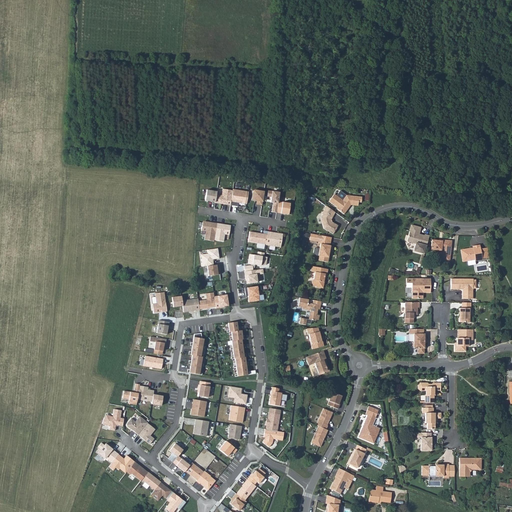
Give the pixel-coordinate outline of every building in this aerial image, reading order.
[(214,203),(230,205),(232,191),(222,189),(221,197),(216,196),(214,203)] [(232,190),(232,191),(230,205),(237,207),(238,203),(245,204),(246,192),(232,190)] [(264,192),(253,190),(251,200),(257,201),(256,204),(262,205),(264,192)] [(216,192),(206,191),(204,202),(214,203),(216,196),(216,192)] [(271,212),(276,213),(278,202),(279,193),(269,192),(268,197),(272,197),(271,203),(273,203),(271,212)] [(357,200),(361,200),(361,196),(345,194),(342,198),(334,192),(328,200),(336,207),(335,208),(342,213),(346,208),(345,207),(349,202),(353,203),(353,204),(356,204),(357,204),(357,201),(357,200)] [(290,204),(278,202),(276,213),(288,215),(290,204)] [(334,211),(325,205),(320,213),(321,214),(320,217),(323,228),(332,234),(337,225),(330,221),(329,221),(328,219),(330,219),(334,211)] [(202,221),(201,232),(205,232),(204,241),(212,242),(213,241),(215,223),(202,221)] [(230,226),(215,223),(213,241),(223,242),(224,234),(229,234),(230,226)] [(424,254),(429,236),(424,235),(424,236),(418,234),(420,228),(411,225),(407,240),(407,242),(416,244),(414,251),(424,254)] [(248,242),(265,245),(267,232),(263,231),(263,234),(249,232),(248,242)] [(272,232),(267,232),(265,245),(280,247),(283,234),(274,233),(274,234),(271,233),(272,232)] [(330,237),(309,232),(308,239),(317,240),(317,238),(320,238),(319,243),(318,248),(313,247),(312,253),(318,255),(317,260),(326,262),(327,257),(327,253),(328,250),(330,250),(331,246),(328,245),(330,237)] [(441,241),(438,241),(431,240),(430,250),(440,251),(440,261),(449,262),(451,241),(441,240),(441,241)] [(474,261),(481,260),(481,259),(486,258),(485,249),(480,250),(479,245),(472,246),(472,248),(460,250),(462,262),(474,260),(474,261)] [(217,249),(207,250),(207,254),(201,255),(203,267),(207,267),(213,266),(213,260),(218,259),(217,249)] [(249,255),(248,264),(269,267),(270,258),(263,257),(264,253),(257,252),(256,256),(249,255)] [(213,266),(207,267),(208,277),(219,275),(219,270),(220,270),(219,265),(213,266)] [(320,267),(311,265),(310,270),(314,271),(312,279),(310,280),(310,283),(311,285),(315,286),(314,287),(321,288),(323,281),(322,281),(323,278),(324,278),(325,273),(319,272),(320,267)] [(244,272),(245,279),(246,279),(246,284),(256,283),(255,275),(262,274),(262,270),(253,271),(244,272)] [(419,283),(419,279),(406,279),(406,283),(411,283),(411,293),(412,293),(412,299),(422,299),(422,296),(421,295),(421,293),(422,293),(430,294),(430,284),(419,283)] [(473,280),(450,280),(450,290),(462,290),(462,300),(473,300),(473,290),(473,289),(476,289),(476,281),(473,281),(473,280)] [(260,285),(245,287),(246,294),(248,294),(249,301),(259,300),(258,290),(261,290),(260,285)] [(164,292),(155,293),(156,303),(152,303),(154,313),(159,312),(159,311),(162,310),(163,311),(167,311),(164,292)] [(215,308),(214,297),(213,293),(205,294),(206,300),(200,301),(201,310),(215,308)] [(182,306),(182,300),(181,296),(172,297),(173,307),(182,306)] [(226,296),(214,297),(215,308),(215,309),(224,308),(224,307),(228,306),(226,296)] [(308,298),(299,297),(297,305),(302,306),(303,303),(307,304),(306,309),(310,310),(308,318),(299,317),(298,323),(305,324),(305,322),(309,323),(310,319),(315,320),(315,318),(317,319),(318,314),(316,314),(317,308),(319,308),(320,301),(313,299),(312,303),(307,302),(308,298)] [(198,298),(182,300),(182,306),(183,312),(196,310),(196,311),(200,311),(198,298)] [(470,308),(470,302),(461,302),(461,307),(458,307),(458,321),(468,321),(468,308),(470,308)] [(418,308),(419,303),(405,303),(405,313),(404,313),(404,323),(413,323),(413,315),(417,315),(417,308),(418,308)] [(159,320),(157,333),(167,334),(168,325),(169,326),(169,322),(159,320)] [(237,322),(228,323),(230,332),(232,332),(233,340),(232,340),(234,358),(236,358),(238,375),(247,374),(245,357),(244,357),(241,339),(243,339),(241,330),(238,331),(237,322)] [(317,327),(306,328),(307,334),(308,333),(309,338),(311,348),(323,346),(322,342),(320,341),(319,337),(320,337),(319,331),(318,331),(317,327)] [(413,342),(413,347),(413,348),(418,348),(417,354),(424,354),(424,344),(424,339),(426,339),(426,334),(423,334),(423,330),(413,330),(412,335),(413,335),(413,342)] [(476,330),(472,330),(458,330),(458,338),(457,338),(456,338),(456,343),(456,346),(454,346),(454,352),(465,352),(465,347),(467,347),(467,341),(472,341),(472,332),(476,332),(476,330)] [(192,356),(189,373),(199,374),(202,357),(201,357),(203,339),(202,339),(201,333),(194,334),(191,354),(192,356)] [(151,336),(150,341),(156,342),(155,349),(163,351),(164,343),(166,343),(166,339),(151,336)] [(325,358),(322,350),(305,356),(308,364),(313,362),(317,374),(327,371),(324,361),(323,362),(322,359),(324,359),(325,358)] [(145,356),(143,365),(161,368),(163,359),(145,356)] [(210,384),(200,382),(199,385),(198,385),(197,390),(199,390),(198,396),(207,398),(210,384)] [(134,392),(124,391),(123,398),(129,399),(128,403),(136,405),(137,399),(139,385),(140,384),(135,383),(134,392)] [(424,403),(433,403),(434,395),(434,391),(435,391),(440,391),(440,383),(433,384),(431,385),(429,385),(428,384),(420,383),(418,386),(418,389),(421,391),(426,391),(426,395),(425,395),(424,401),(424,403)] [(148,387),(139,385),(137,399),(152,402),(153,394),(154,390),(148,389),(148,387)] [(242,389),(229,387),(228,397),(234,398),(234,403),(245,405),(247,395),(241,394),(242,389)] [(272,387),(269,405),(279,407),(280,401),(286,402),(287,396),(281,395),(281,394),(278,393),(279,389),(276,388),(272,387)] [(342,396),(332,392),(328,401),(329,401),(327,405),(337,410),(339,405),(338,405),(342,396)] [(163,396),(153,394),(152,402),(152,404),(161,406),(163,396)] [(206,402),(193,400),(190,415),(204,417),(206,402)] [(245,408),(231,406),(229,420),(242,423),(245,408)] [(367,438),(366,441),(374,444),(380,429),(372,426),(378,411),(368,407),(365,414),(368,415),(359,435),(367,438)] [(281,410),(270,408),(268,421),(266,420),(265,425),(267,425),(266,430),(277,431),(281,410)] [(104,417),(102,423),(110,426),(109,429),(115,431),(116,425),(122,426),(124,418),(120,418),(121,410),(114,409),(112,417),(108,415),(107,418),(104,417)] [(327,426),(332,413),(323,409),(315,426),(318,427),(310,444),(319,448),(327,431),(326,430),(327,426)] [(427,424),(427,430),(435,430),(435,424),(436,420),(437,419),(438,419),(441,419),(441,414),(434,414),(434,409),(422,409),(422,414),(426,414),(425,424),(427,424)] [(127,426),(138,435),(147,423),(140,416),(135,422),(131,418),(127,424),(127,426)] [(208,422),(195,420),(193,434),(206,437),(208,422)] [(147,423),(138,435),(149,444),(154,439),(150,435),(155,429),(147,423)] [(241,427),(230,425),(228,438),(239,440),(241,427)] [(266,430),(265,429),(263,437),(266,437),(265,439),(264,439),(262,442),(269,447),(272,443),(273,439),(282,440),(283,432),(277,431),(266,430)] [(421,441),(421,451),(432,451),(432,438),(431,438),(431,434),(421,434),(415,434),(415,439),(418,439),(421,441)] [(225,441),(218,450),(227,457),(231,452),(234,454),(237,450),(225,441)] [(105,457),(112,463),(119,455),(105,443),(104,445),(101,443),(98,447),(100,449),(98,452),(105,458),(105,457)] [(178,456),(183,450),(175,443),(169,451),(172,453),(168,459),(172,463),(178,456)] [(358,470),(367,451),(357,446),(348,465),(358,470)] [(127,472),(135,462),(127,455),(124,459),(119,455),(112,463),(109,467),(114,471),(117,468),(119,470),(120,469),(125,474),(127,472)] [(185,471),(189,465),(178,456),(172,463),(184,472),(185,471)] [(459,478),(465,478),(465,476),(470,476),(470,472),(472,470),(481,470),(481,459),(470,459),(470,461),(465,461),(465,459),(459,459),(459,478)] [(135,462),(127,472),(130,475),(131,474),(140,481),(142,479),(147,473),(135,462)] [(189,465),(185,471),(197,480),(203,472),(191,463),(189,465)] [(454,477),(454,466),(449,466),(449,465),(443,465),(443,464),(438,464),(438,466),(434,466),(427,465),(427,466),(427,476),(427,477),(443,477),(443,478),(448,478),(448,477),(454,477)] [(252,473),(247,479),(254,485),(257,482),(259,483),(264,477),(262,476),(265,473),(259,468),(257,472),(255,471),(253,473),(252,473)] [(339,495),(343,487),(347,490),(354,477),(339,469),(334,478),(335,479),(330,490),(329,490),(339,495)] [(197,480),(196,481),(208,490),(215,481),(210,477),(210,476),(204,471),(203,472),(197,480)] [(147,473),(142,479),(154,489),(160,482),(147,473)] [(243,486),(237,493),(245,500),(256,486),(254,485),(247,479),(242,485),(243,486)] [(154,489),(150,495),(157,501),(162,495),(165,498),(171,491),(160,482),(154,489)] [(392,494),(370,491),(369,502),(378,503),(379,501),(381,502),(390,503),(392,494)] [(173,493),(167,500),(170,502),(165,508),(169,511),(173,511),(176,508),(179,510),(185,503),(173,493)] [(236,493),(233,497),(234,497),(230,503),(239,510),(246,501),(245,500),(237,493),(236,493)] [(340,505),(341,500),(327,495),(326,504),(328,504),(327,508),(328,508),(327,511),(337,511),(339,505),(340,505)]
